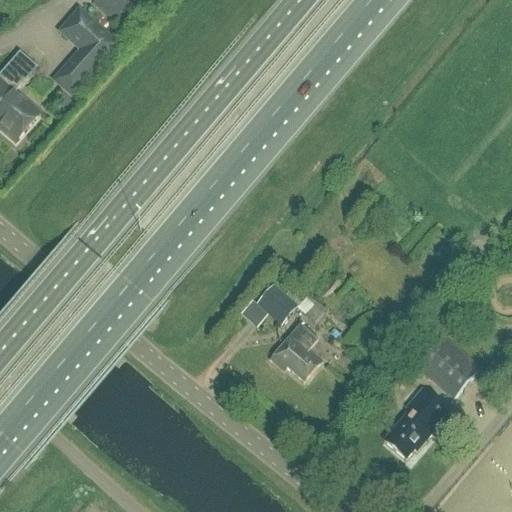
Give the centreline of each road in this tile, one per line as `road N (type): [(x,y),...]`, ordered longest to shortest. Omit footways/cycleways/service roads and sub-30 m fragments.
road 1 (trunk): [(0,438),(373,0)]
road 2 (trunk): [(309,0),(0,363)]
road 3 (unclassified): [(331,511),(0,231)]
road 4 (unclassified): [(138,511),(0,394)]
road 5 (unknown): [(397,511),(511,381)]
